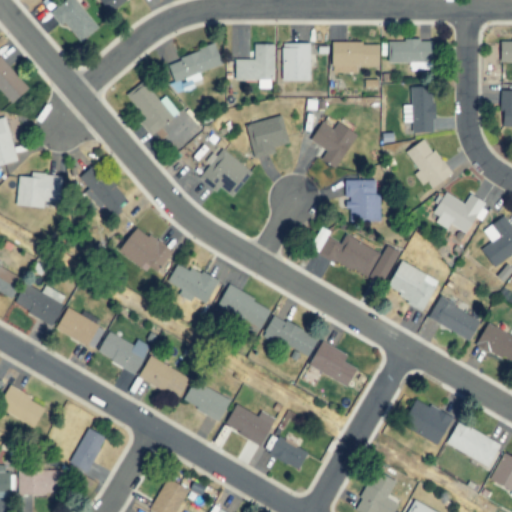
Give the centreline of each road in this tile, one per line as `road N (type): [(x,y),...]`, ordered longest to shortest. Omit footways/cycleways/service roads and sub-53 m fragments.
road 1 (residential): [(511,409),(161,203),(0,12)]
road 2 (residential): [(69,103),(147,33),(186,12),(511,9)]
road 3 (residential): [(294,511),(0,340)]
road 4 (residential): [(466,9),(465,120),(473,150),(511,183)]
road 5 (residential): [(312,511),(405,350)]
